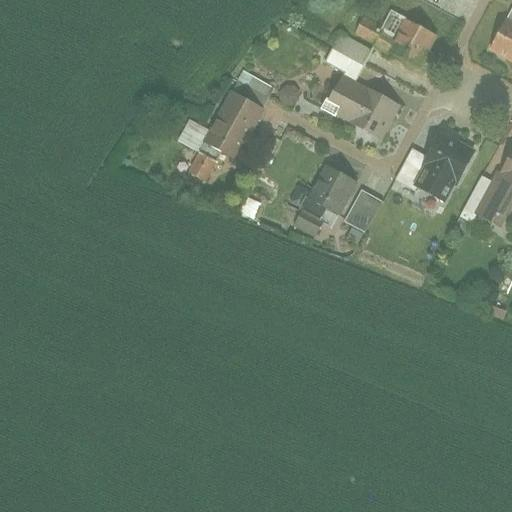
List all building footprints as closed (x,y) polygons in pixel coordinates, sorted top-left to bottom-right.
[(511,28),(505,25),(489,55),(511,67),(511,28)] [(391,56),(426,71),(439,41),(404,26),(391,56)] [(344,81),(356,87),(373,54),(340,37),(323,70),(344,81)] [(239,72),(228,89),(258,108),(269,90),(239,72)] [(382,145),(401,111),(356,87),(344,81),(326,114),(382,145)] [(264,114),(232,97),(206,147),(238,164),(264,114)] [(442,131),(423,171),(459,188),(474,156),(457,148),(460,140),(442,131)] [(495,176),(474,220),(505,234),(511,219),(511,153),(500,179),(495,176)] [(195,159),(189,179),(203,184),(210,164),(195,159)] [(357,185),(325,170),(309,203),(341,218),(357,185)] [(431,191),(414,184),(405,203),(423,211),(431,191)] [(394,212),(361,195),(346,227),(378,243),(394,212)]
